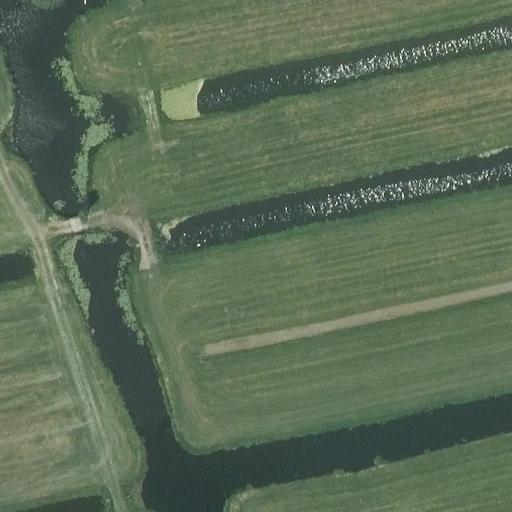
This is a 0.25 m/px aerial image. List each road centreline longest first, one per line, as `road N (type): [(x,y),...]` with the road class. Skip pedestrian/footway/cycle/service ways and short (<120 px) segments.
road 1 (track): [(511,262),(169,317),(141,217),(101,217)]
road 2 (track): [(0,151),(36,226),(124,511)]
